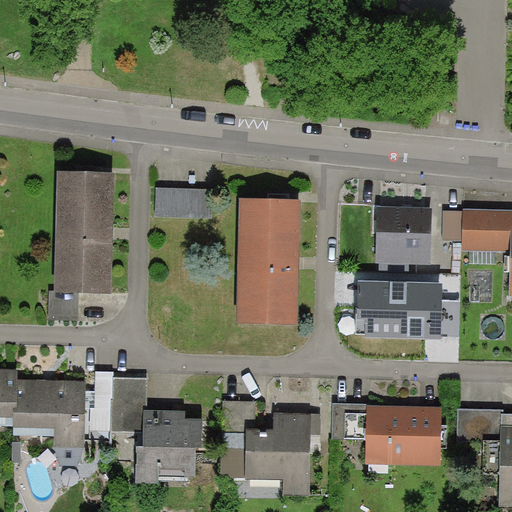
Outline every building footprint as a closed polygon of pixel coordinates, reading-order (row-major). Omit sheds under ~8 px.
[(102,147),(37,147),(37,297),(102,297),(102,147)] [(290,176),(226,176),(226,326),(290,326),(290,176)] [(430,191),(365,187),(361,250),(426,254),(430,191)] [(511,197),(453,194),(450,249),(500,252),(498,283),(511,284),(511,197)] [(84,362),(0,354),(0,433),(77,440),(84,362)] [(195,390),(122,386),(117,472),(190,476),(195,390)] [(306,390),(224,387),(220,474),(302,477),(306,390)] [(511,389),(490,389),(485,499),(511,500),(511,389)] [(434,394),(350,390),(346,459),(430,463),(434,394)]
